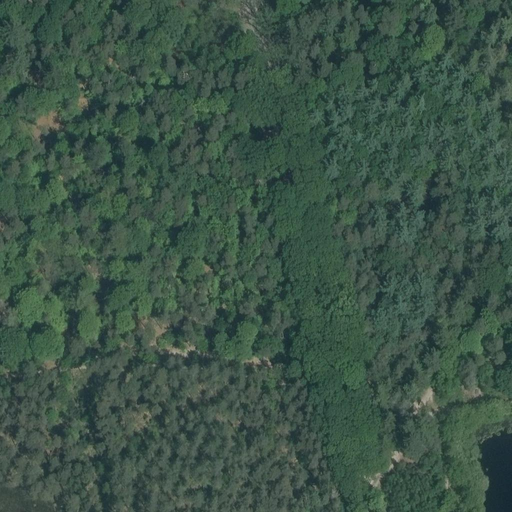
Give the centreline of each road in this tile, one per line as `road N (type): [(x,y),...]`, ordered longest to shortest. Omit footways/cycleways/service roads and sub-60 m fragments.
road 1 (unclassified): [(296,203),(248,0)]
road 2 (track): [(296,203),(349,404)]
